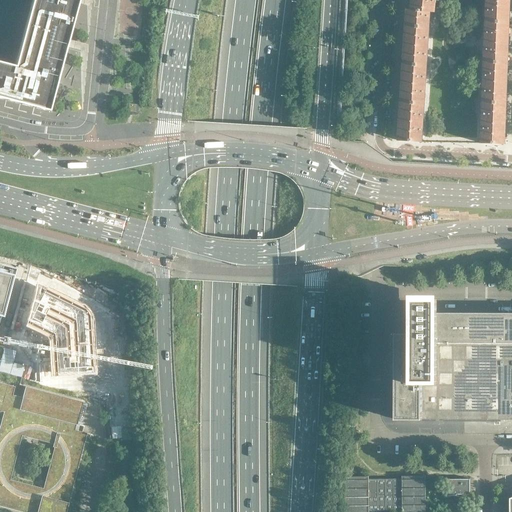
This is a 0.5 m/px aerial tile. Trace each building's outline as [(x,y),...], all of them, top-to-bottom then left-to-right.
[(67,39),(77,2),(77,0),(0,0),(0,98),(5,100),(6,101),(7,101),(19,104),(20,104),(33,108),(34,108),(48,112),(57,78),(65,47),(66,47),(67,39)] [(434,11),(435,1),(434,0),(412,0),(411,10),(407,10),(406,27),(428,28),(429,12),(432,12),(434,11)] [(508,23),(509,0),(486,0),(486,22),(508,23)] [(507,63),(508,23),(486,22),(484,62),(507,63)] [(426,66),(428,28),(406,27),(403,64),(426,66)] [(505,103),(507,63),(484,62),(483,103),(505,103)] [(424,104),(426,66),(403,64),(401,102),(424,104)] [(421,142),(424,104),(401,102),(399,141),(421,142)] [(504,144),(505,103),(483,103),(481,143),(504,144)] [(0,411),(0,412),(0,411),(4,412),(0,425),(0,506),(9,509),(11,504),(37,511),(36,511),(60,511),(61,509),(61,508),(62,504),(67,506),(72,489),(69,488),(75,467),(74,467),(76,462),(77,458),(80,458),(85,437),(83,437),(84,433),(74,430),(75,424),(76,425),(82,402),(25,387),(22,398),(12,395),(14,387),(0,383),(0,318),(12,275),(0,271),(0,411)] [(33,289),(25,321),(25,324),(27,327),(46,336),(47,338),(48,341),(50,367),(51,369),(54,371),(90,375),(94,374),(96,370),(92,318),(90,311),(85,305),(79,301),(41,283),(37,284),(35,286),(33,289)] [(511,313),(437,313),(437,299),(410,299),(410,334),(395,334),(395,420),(422,420),(422,419),(511,419),(511,313)] [(425,511),(425,476),(402,476),(402,479),(368,479),(368,476),(345,477),(345,511),(425,511)] [(470,496),(470,479),(446,479),(446,496),(470,496)]
